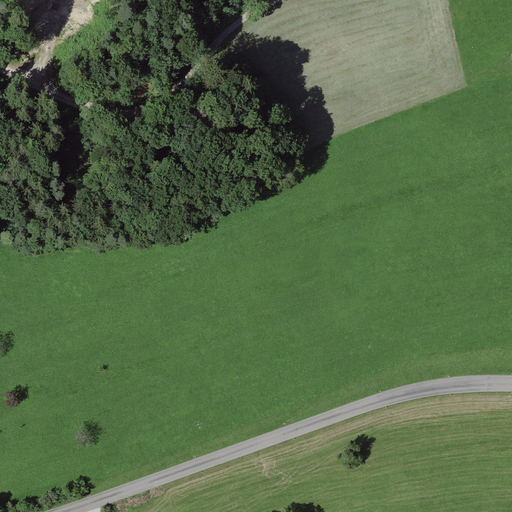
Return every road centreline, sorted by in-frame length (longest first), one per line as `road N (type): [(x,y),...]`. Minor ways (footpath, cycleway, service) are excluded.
road 1 (tertiary): [(63,511),(347,413),(449,386),(511,382)]
road 2 (track): [(274,0),(192,86),(155,111),(100,109),(0,64)]
